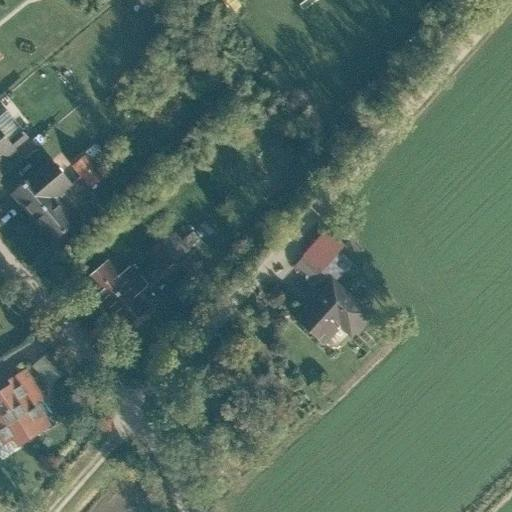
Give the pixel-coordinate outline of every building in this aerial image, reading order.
[(0,177),(5,174),(0,167),(0,162),(15,150),(21,157),(34,147),(25,136),(10,147),(0,134),(0,177)] [(56,154),(6,195),(47,245),(75,223),(56,200),(79,182),(56,154)] [(102,179),(82,155),(71,164),(90,188),(102,179)] [(172,232),(146,248),(159,270),(186,254),(172,232)] [(322,235),(294,265),(319,288),(333,274),(347,258),(322,235)] [(104,262),(80,282),(121,330),(147,308),(139,298),(152,288),(134,266),(119,279),(104,262)] [(319,288),(290,321),(324,350),(342,328),(353,338),(375,312),(333,274),(319,288)] [(62,426),(32,371),(0,388),(0,442),(7,455),(62,426)]
